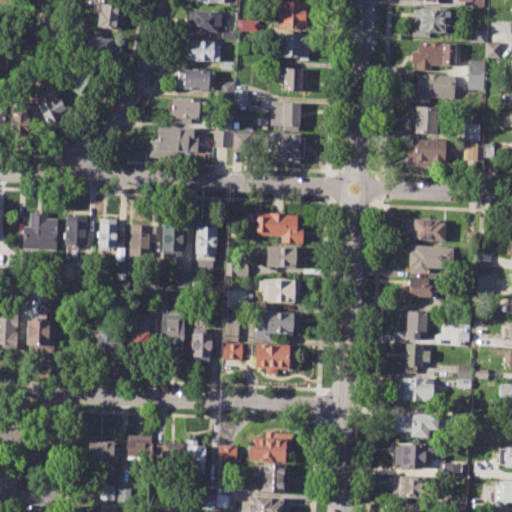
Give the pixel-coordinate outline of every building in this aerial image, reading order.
[(277,0),(307,1),(306,29),(277,28),(277,0)] [(96,26),(97,11),(101,11),(102,1),(118,3),(117,12),(124,12),(123,23),(116,22),(115,28),(96,26)] [(412,7),(450,9),(449,25),(443,25),(443,32),(428,31),(428,36),(411,35),(412,7)] [(187,9),(225,11),(224,31),(186,30),(187,9)] [(239,17),(258,17),(258,30),(238,30),(239,17)] [(470,30),(483,31),(482,42),(469,42),(470,30)] [(278,34),(306,35),(305,45),(300,45),(300,57),(277,56),(278,34)] [(86,35),(84,54),(110,56),(112,37),(86,35)] [(186,40),(214,41),(214,45),(219,45),(218,60),(185,59),(186,40)] [(417,41),(455,43),(454,65),(430,64),(430,70),(417,69),(417,64),(411,64),(411,51),(417,51),(417,41)] [(237,43),(249,43),(248,53),(237,52),(237,43)] [(485,43),(498,43),(498,58),(485,58),(485,43)] [(467,59),(482,60),(481,88),(466,87),(467,59)] [(67,82),(80,65),(97,80),(84,96),(67,82)] [(283,68),(307,69),(306,90),(282,90),(283,68)] [(182,69),(213,71),(212,89),(181,88),(182,69)] [(416,73),(452,75),(451,98),(409,96),(410,81),(416,81),(416,73)] [(218,81),(232,82),(232,100),(217,100),(218,81)] [(234,90),(246,90),(246,104),(234,104),(234,90)] [(37,104),(57,94),(68,114),(47,125),(37,104)] [(171,97),(203,99),(203,118),(189,117),(189,122),(170,121),(171,97)] [(271,102),(298,103),(297,130),(282,130),(282,125),(270,125),(271,102)] [(10,105),(28,105),(29,136),(11,136),(10,105)] [(414,106),(443,107),(442,132),(415,131),(415,125),(408,125),(408,113),(413,114),(414,106)] [(463,123),(478,123),(477,140),(462,139),(463,123)] [(156,127),(192,128),(192,132),(196,132),(195,151),(177,151),(177,156),(148,155),(149,139),(155,139),(156,127)] [(229,147),(230,131),(213,130),(213,147),(229,147)] [(232,151),(251,151),(252,132),(232,131),(232,151)] [(265,132),(299,133),(299,137),(303,138),(302,157),(296,157),(296,162),(264,161),(265,132)] [(412,138),(443,140),(442,161),(437,160),(436,168),(405,166),(406,154),(411,154),(412,138)] [(466,143),(477,144),(477,160),(465,159),(466,143)] [(483,143),(492,144),(491,156),(482,156),(483,143)] [(28,211),(46,212),(46,218),(55,218),(54,249),(21,248),(22,225),(28,225),(28,211)] [(255,213),(295,215),(295,226),(303,226),(303,244),(281,243),(281,236),(254,234),(255,213)] [(65,215),(86,215),(85,245),(64,244),(65,215)] [(97,218),(115,218),(114,247),(97,246),(97,218)] [(412,218),(444,219),(443,241),(411,240),(411,235),(402,235),(403,222),(411,222),(412,218)] [(129,224),(155,225),(155,241),(148,241),(148,255),(129,255),(129,224)] [(161,226),(182,227),(181,257),(160,257),(161,226)] [(194,226),(216,227),(214,260),(192,259),(194,226)] [(466,230),(475,230),(474,242),(465,242),(466,230)] [(412,244),(452,246),(451,263),(427,262),(427,272),(412,271),(412,266),(408,266),(408,250),(412,250),(412,244)] [(265,247),(298,248),(297,267),(264,265),(265,247)] [(116,249),(124,250),(123,262),(115,261),(116,249)] [(476,253),(488,254),(488,268),(476,267),(476,253)] [(246,276),(247,262),(228,262),(228,275),(246,276)] [(464,265),(473,265),(473,280),(464,280),(464,265)] [(175,273),(190,273),(190,287),(175,286),(175,273)] [(476,274),(490,274),(489,294),(475,293),(476,274)] [(259,278),(298,280),(297,301),(258,299),(259,278)] [(407,278),(430,279),(429,297),(418,297),(417,302),(406,302),(407,278)] [(31,283),(47,284),(46,299),(30,298),(31,283)] [(225,290),(245,290),(244,307),(225,307),(225,290)] [(266,310),(298,312),(297,333),(269,331),(268,338),(253,338),(254,324),(266,324),(266,310)] [(406,311),(426,312),(425,332),(419,332),(418,339),(405,338),(406,311)] [(160,313),(178,313),(178,320),(182,320),(181,355),(159,355),(160,313)] [(0,315),(15,316),(14,344),(0,343),(0,315)] [(224,315),(238,315),(237,340),(223,340),(224,315)] [(126,330),(133,330),(133,321),(146,321),(147,316),(157,316),(155,354),(125,353),(126,330)] [(26,318),(49,318),(48,326),(55,326),(54,350),(32,350),(32,344),(25,344),(26,318)] [(191,328),(205,328),(205,334),(210,334),(209,362),(190,361),(191,328)] [(96,329),(122,330),(121,353),(95,352),(96,329)] [(456,335),(468,336),(468,346),(455,346),(456,335)] [(222,343),(241,344),(240,359),(222,358),(222,343)] [(253,343),(297,344),(296,368),(277,367),(277,373),(265,373),(265,367),(253,367),(253,343)] [(403,343),(427,344),(426,363),(420,362),(420,368),(402,368),(403,343)] [(456,364),(469,365),(468,378),(456,377),(456,364)] [(473,369),(484,369),(484,379),(472,379),(473,369)] [(397,378),(430,379),(430,399),(397,398),(397,378)] [(456,380),(468,380),(468,390),(456,390),(456,380)] [(499,383),(511,383),(511,393),(498,393),(499,383)] [(453,412),(467,412),(467,423),(452,423),(453,412)] [(393,413),(437,414),(437,429),(427,429),(427,437),(410,437),(410,429),(393,429),(393,413)] [(0,426),(0,444),(24,446),(25,428),(0,426)] [(246,459),(247,447),(252,447),(253,437),(263,437),(264,430),(291,431),(290,453),(283,452),(282,460),(246,459)] [(124,434),(145,434),(144,460),(123,459),(124,434)] [(186,437),(196,438),(196,445),(203,445),(202,473),(185,473),(186,437)] [(87,439),(113,440),(112,462),(86,461),(87,439)] [(172,442),(156,442),(156,458),(172,459),(172,442)] [(166,442),(182,442),(181,473),(165,472),(166,442)] [(393,443),(432,444),(432,460),(424,460),(423,468),(393,467),(393,443)] [(216,445),(236,446),(235,461),(216,460),(216,445)] [(503,447),(511,447),(511,465),(502,465),(503,447)] [(256,463),(288,464),(287,492),(255,491),(256,463)] [(449,464),(463,464),(463,476),(449,476),(449,464)] [(0,471),(17,473),(16,490),(23,491),(22,504),(0,503),(0,471)] [(397,475),(423,476),(422,499),(406,498),(406,502),(397,502),(397,494),(392,494),(392,479),(397,479),(397,475)] [(500,480),(511,480),(511,500),(504,500),(504,504),(492,503),(493,484),(499,484),(500,480)] [(100,485),(114,485),(114,501),(99,500),(100,485)] [(118,488),(130,488),(130,500),(118,500),(118,488)] [(216,493),(215,506),(228,507),(229,493),(216,493)] [(201,494),(213,495),(212,509),(201,508),(201,494)] [(246,496),(287,498),(286,511),(239,511),(239,501),(246,501),(246,496)] [(449,496),(463,497),(463,510),(449,510),(449,496)]
